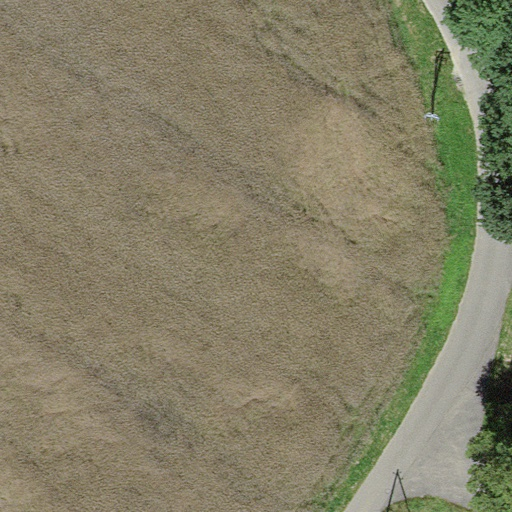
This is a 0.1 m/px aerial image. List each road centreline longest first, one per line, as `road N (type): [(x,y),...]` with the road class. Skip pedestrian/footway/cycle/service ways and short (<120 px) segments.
road 1 (unclassified): [(366,511),(444,391),(483,300),(495,196),(484,99),(445,0)]
road 2 (track): [(504,511),(420,432),(511,442)]
